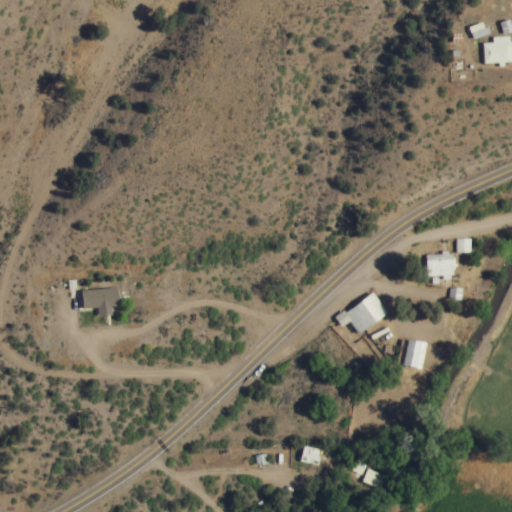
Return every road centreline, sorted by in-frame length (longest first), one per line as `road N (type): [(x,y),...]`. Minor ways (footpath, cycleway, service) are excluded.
road 1 (tertiary): [(66,511),(159,448),(378,246),(511,174)]
road 2 (residential): [(370,253),(511,253)]
